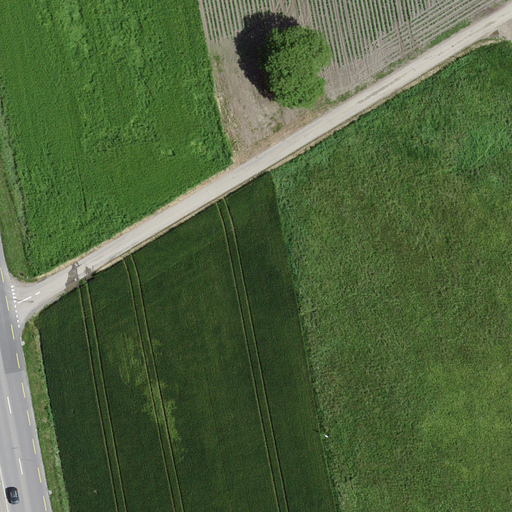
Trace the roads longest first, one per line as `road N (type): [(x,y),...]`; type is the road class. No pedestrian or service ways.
road 1 (track): [(0,308),(511,10)]
road 2 (primary): [(0,340),(31,511)]
